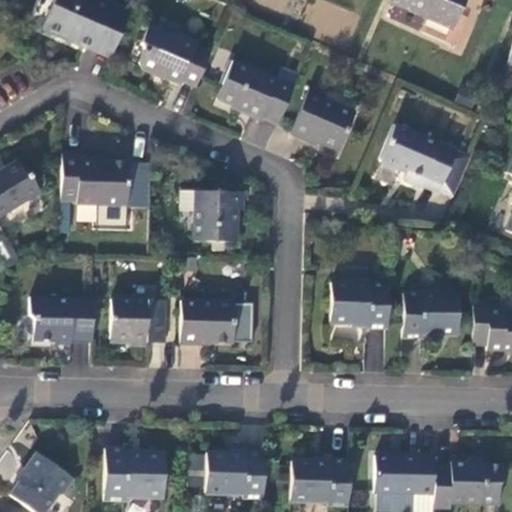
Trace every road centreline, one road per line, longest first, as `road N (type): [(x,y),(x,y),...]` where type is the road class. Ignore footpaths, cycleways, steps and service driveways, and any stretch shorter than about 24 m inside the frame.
road 1 (residential): [(283,396),(282,174),(67,84),(0,120)]
road 2 (residential): [(283,396),(2,392)]
road 3 (residential): [(511,401),(283,396)]
